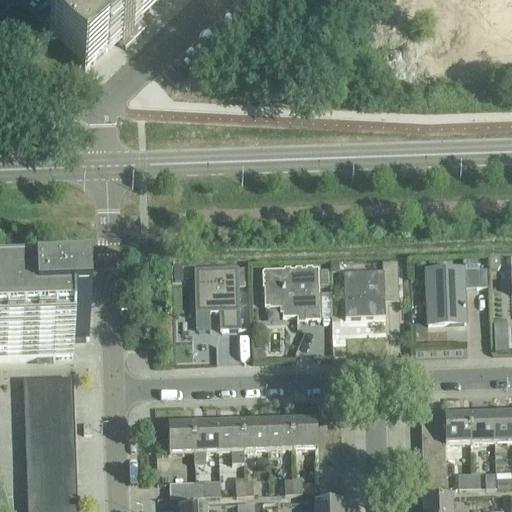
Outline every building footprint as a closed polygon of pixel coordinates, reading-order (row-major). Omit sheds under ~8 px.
[(93,0),(52,40),(90,80),(92,79),(84,71),(91,64),(93,66),(117,43),(125,52),(148,30),(139,22),(161,0),(93,0)] [(466,292),(480,292),(479,272),(479,264),(464,265),(465,273),(428,274),(430,329),(467,328),(466,292)] [(387,299),(401,299),(400,268),(384,268),(384,277),(346,278),(348,323),(387,321),(387,299)] [(222,319),(223,336),(243,336),(242,314),(240,314),(239,292),(245,292),(244,274),(238,274),(238,273),(196,274),(198,320),(222,319)] [(306,321),(306,325),(321,325),(319,273),(265,275),(266,311),(283,311),(283,322),(306,321)] [(0,311),(0,364),(73,362),(73,344),(88,343),(87,315),(71,315),(71,309),(0,311)] [(188,351),(178,351),(178,364),(188,363),(188,351)] [(60,393),(60,383),(48,384),(48,393),(60,393)] [(73,392),(73,383),(60,383),(60,393),(73,392)] [(35,384),(23,385),(23,394),(36,393),(35,384)] [(36,393),(48,393),(48,384),(35,384),(36,393)] [(48,393),(48,405),(60,405),(73,404),(73,392),(60,393),(48,393)] [(23,394),(23,406),(36,405),(48,405),(48,393),(36,393),(23,394)] [(74,416),(73,404),(60,405),(48,405),(49,417),(74,416)] [(24,418),(49,417),(48,405),(36,405),(23,406),(24,418)] [(74,428),(74,416),(49,417),(49,429),(74,428)] [(24,418),(24,430),(49,429),(49,417),(24,418)] [(511,417),(494,418),(495,448),(511,447),(511,417)] [(469,419),(470,449),(495,448),(494,418),(469,419)] [(445,438),(445,450),(470,449),(469,419),(444,420),(444,427),(445,438)] [(317,454),(317,442),(316,431),(316,424),(291,425),(292,455),(317,454)] [(268,456),(292,455),(291,425),(267,426),(268,456)] [(243,457),(268,456),(267,426),(242,427),(243,457)] [(243,457),(242,427),(218,428),(219,458),(233,457),(233,469),(244,469),(243,457)] [(421,428),(422,439),(445,438),(444,427),(421,428)] [(74,428),(49,429),(50,441),(50,453),(75,452),(74,428)] [(169,459),(195,459),(194,428),(168,429),(169,459)] [(207,458),(219,458),(218,428),(194,428),(195,459),(195,470),(207,470),(207,458)] [(50,441),(49,429),(24,430),(25,442),(50,441)] [(316,431),(317,442),(340,442),(339,430),(316,431)] [(422,439),(422,451),(445,450),(445,438),(422,439)] [(25,442),(25,454),(50,453),(50,441),(25,442)] [(317,442),(317,454),(340,453),(340,442),(317,442)] [(422,451),(422,462),(446,461),(445,450),(422,451)] [(75,464),(75,452),(50,453),(50,465),(75,464)] [(25,454),(25,466),(50,465),(50,453),(25,454)] [(317,454),(318,465),(341,464),(340,453),(317,454)] [(422,462),(423,473),(446,472),(446,461),(422,462)] [(76,476),(75,464),(50,465),(51,477),(76,476)] [(318,465),(318,476),(341,475),(341,464),(318,465)] [(25,466),(26,478),(51,477),(50,465),(25,466)] [(423,473),(423,484),(446,483),(446,472),(423,473)] [(318,476),(318,487),(341,486),(341,475),(318,476)] [(76,488),(76,476),(51,477),(51,489),(76,488)] [(26,478),(26,490),(51,489),(51,477),(26,478)] [(480,478),(471,479),(472,494),(480,494),(480,478)] [(472,494),(471,479),(457,479),(458,494),(472,494)] [(446,483),(423,484),(423,496),(447,495),(446,483)] [(302,484),(293,485),(293,500),(302,500),(302,484)] [(293,500),(293,485),(284,485),(284,500),(293,500)] [(245,501),(244,486),(235,487),(235,501),(245,501)] [(252,486),(244,486),(245,501),(253,501),(252,486)] [(341,486),(318,487),(319,499),(342,498),(341,486)] [(77,500),(76,488),(51,489),(52,501),(64,501),(77,500)] [(26,490),(27,502),(40,501),(52,501),(51,489),(26,490)] [(196,489),(169,490),(170,505),(196,505),(196,489)] [(203,489),(196,489),(196,505),(204,504),(203,489)] [(64,511),(76,511),(77,500),(64,501),(64,511)] [(27,502),(26,511),(40,511),(40,501),(27,502)] [(40,511),(52,511),(52,501),(40,501),(40,511)] [(52,511),(64,511),(64,501),(52,501),(52,511)] [(424,504),(424,511),(453,511),(454,503),(424,504)]
